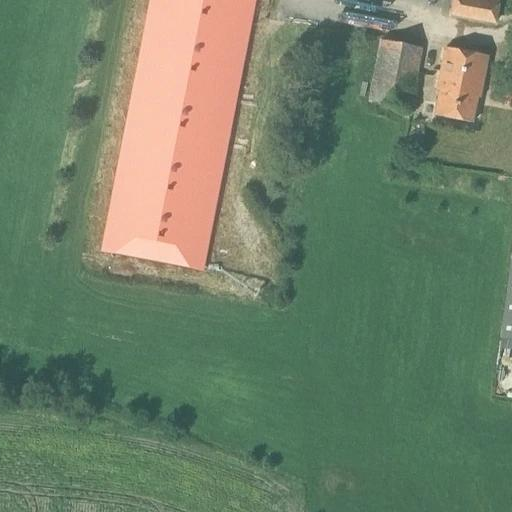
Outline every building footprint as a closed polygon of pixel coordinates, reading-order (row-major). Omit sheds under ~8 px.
[(197,272),(250,0),(155,0),(106,254),(197,272)] [(452,0),(450,17),(495,26),(499,5),(500,0),(452,0)] [(379,41),(366,103),(411,113),(423,50),(379,41)] [(477,99),(480,100),(488,57),(445,49),(437,91),(440,92),(435,117),(472,124),(477,99)] [(511,250),(500,338),(511,339),(511,250)]
